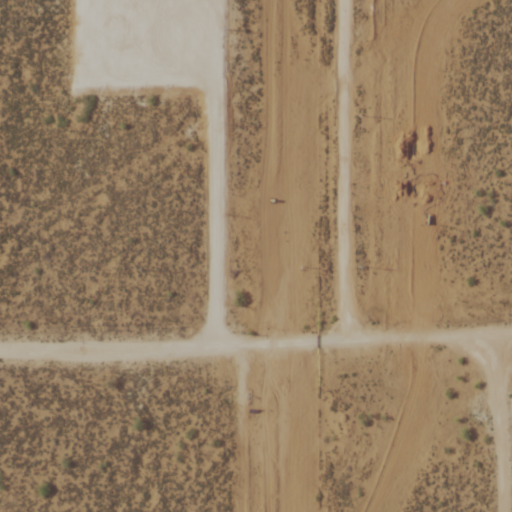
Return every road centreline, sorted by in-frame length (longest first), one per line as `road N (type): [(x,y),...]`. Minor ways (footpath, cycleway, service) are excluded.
road 1 (residential): [(313,340),(0,352)]
road 2 (residential): [(313,340),(511,332)]
road 3 (residential): [(499,511),(489,333)]
